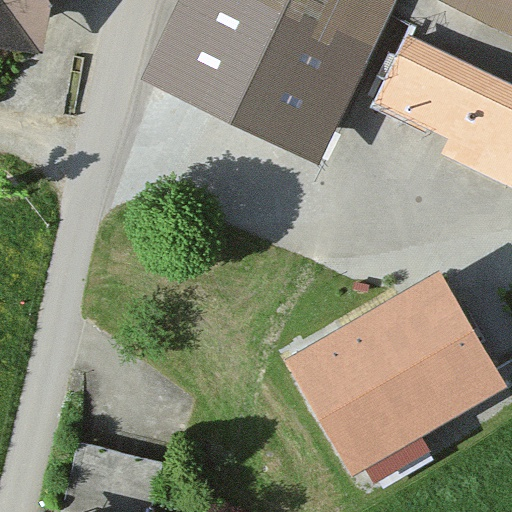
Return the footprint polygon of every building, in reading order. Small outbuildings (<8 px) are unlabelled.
[(0,0),(0,48),(31,53),(39,0),(0,0)] [(387,0),(187,0),(150,78),(315,155),(387,0)] [(511,0),(432,0),(511,32),(511,0)] [(435,153),(505,187),(511,172),(511,91),(404,38),(372,101),(443,136),(435,153)] [(500,385),(437,277),(291,362),(353,470),(500,385)]
